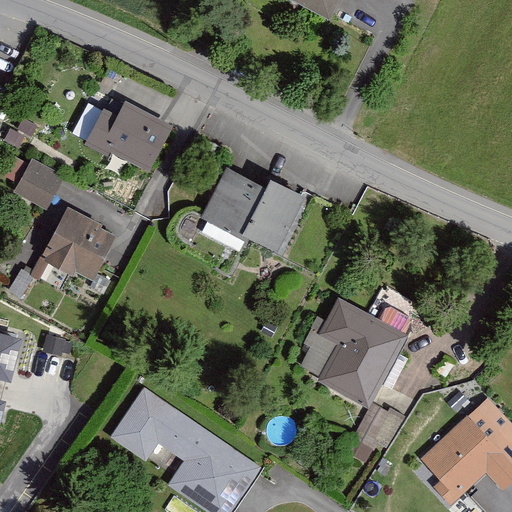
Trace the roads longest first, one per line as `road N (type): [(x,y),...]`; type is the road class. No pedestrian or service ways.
road 1 (residential): [(511,230),(178,68),(15,0)]
road 2 (unknown): [(506,228),(476,290),(405,356)]
road 3 (residential): [(5,496),(62,401),(24,385)]
